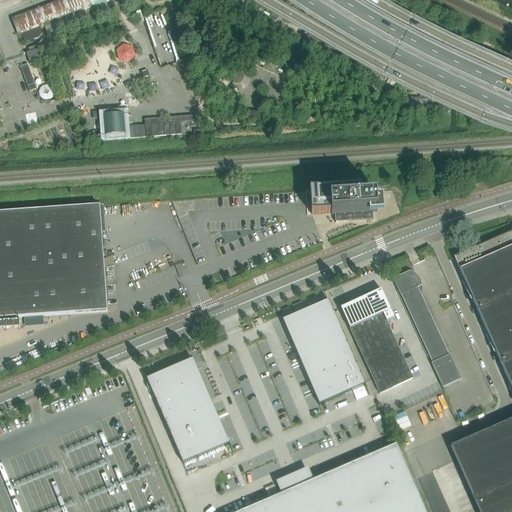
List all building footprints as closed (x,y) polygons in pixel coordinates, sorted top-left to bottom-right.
[(92,0),(54,0),(13,16),(21,37),(22,36),(25,44),(39,39),(42,34),(40,29),(95,8),(92,0)] [(164,41),(160,31),(168,28),(162,11),(147,17),(156,44),(164,41)] [(40,51),(45,46),(49,43),(46,41),(45,39),(36,47),(32,48),(29,49),(30,52),(26,54),(30,65),(37,62),(41,61),(37,50),(38,49),(40,51)] [(130,41),(118,51),(129,64),(141,54),(130,41)] [(37,89),(27,65),(20,68),(30,92),(37,89)] [(128,110),(99,113),(101,142),(145,138),(144,126),(129,127),(128,110)] [(192,116),(144,120),(145,126),(146,138),(182,135),(181,123),(193,122),(192,116)] [(348,221),(372,220),(372,221),(373,221),(373,213),(377,213),(376,197),(363,198),(362,187),(310,191),(312,215),(331,214),(331,216),(335,216),(335,223),(336,223),(336,221),(348,220),(348,221)] [(107,312),(100,206),(0,213),(0,326),(19,325),(18,318),(107,312)] [(478,511),(511,511),(511,232),(454,258),(511,390),(511,421),(451,448),(478,511)] [(417,289),(421,287),(422,287),(421,284),(420,282),(419,280),(418,278),(416,276),(414,275),(412,273),(410,272),(393,280),(401,296),(402,296),(433,363),(431,364),(443,389),(461,380),(450,356),(448,356),(417,289)] [(345,319),(367,366),(366,366),(379,395),(413,379),(399,351),(386,322),(395,318),(391,310),(390,311),(383,297),(385,296),(381,289),(357,300),(340,308),(346,319),(345,319)] [(329,301),(284,320),(321,405),(365,386),(329,301)] [(410,357),(418,376),(423,374),(415,356),(410,357)] [(191,361),(146,380),(183,465),(227,445),(191,361)] [(284,495),(243,511),(424,511),(396,446),(310,483),(307,474),(280,485),(284,495)]
